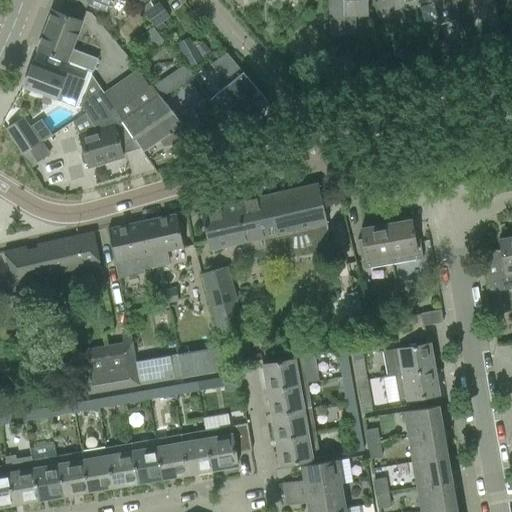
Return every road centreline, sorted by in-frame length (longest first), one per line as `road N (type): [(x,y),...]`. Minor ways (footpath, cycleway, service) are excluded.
road 1 (unclassified): [(0,186),(38,209),(91,211),(511,87)]
road 2 (residential): [(503,511),(449,207),(511,201)]
